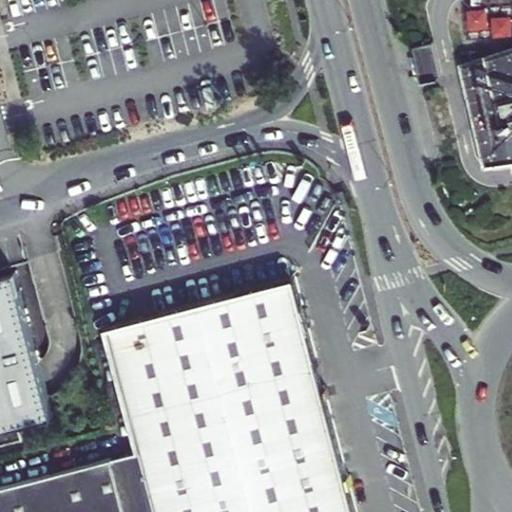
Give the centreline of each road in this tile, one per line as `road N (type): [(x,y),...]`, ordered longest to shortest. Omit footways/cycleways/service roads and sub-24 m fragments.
road 1 (unclassified): [(511,284),(467,261),(424,208),(368,0)]
road 2 (unclassified): [(380,215),(394,315),(443,511)]
road 3 (unclassified): [(0,214),(101,169),(223,135)]
road 4 (unclassified): [(380,215),(404,277),(457,347),(474,411)]
road 5 (unclassified): [(326,2),(373,187)]
road 6 (unclassified): [(326,2),(319,45),(294,95),(223,135)]
road 7 (unclassified): [(223,135),(296,133),(341,152),(373,187)]
